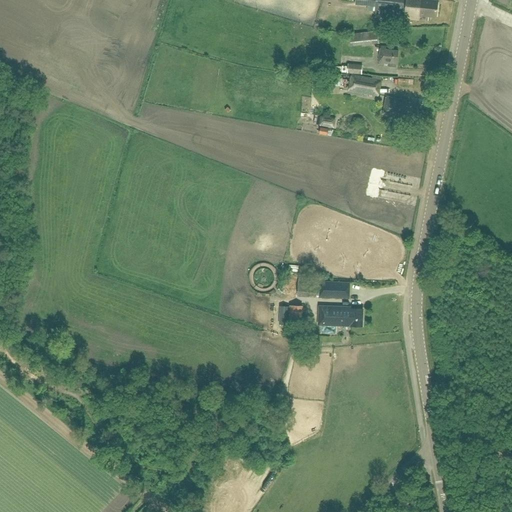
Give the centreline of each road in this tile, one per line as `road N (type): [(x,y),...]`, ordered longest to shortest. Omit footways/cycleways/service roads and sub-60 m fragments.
road 1 (secondary): [(436,449),(420,294),(469,0)]
road 2 (track): [(0,375),(157,499)]
